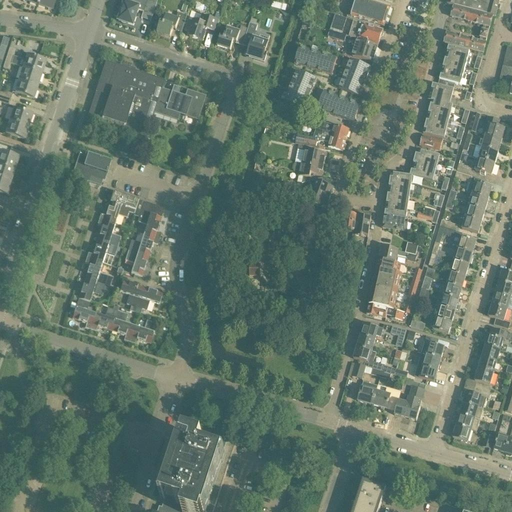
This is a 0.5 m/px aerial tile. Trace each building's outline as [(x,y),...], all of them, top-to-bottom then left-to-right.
[(54,0),(38,0),(37,5),(51,10),(54,0)] [(127,0),(127,4),(124,3),(123,4),(123,5),(122,6),(121,6),(121,8),(121,9),(121,10),(121,11),(121,12),(118,21),(120,22),(121,23),(122,24),(123,24),(124,25),(125,25),(126,25),(127,25),(128,25),(133,26),(138,11),(144,12),(141,19),(151,22),(158,0),(157,0),(147,0),(146,0),(127,0)] [(384,28),(390,9),(362,0),(355,0),(351,15),(349,14),(348,17),(384,28)] [(495,17),(499,1),(499,0),(448,0),(447,5),(495,17)] [(284,12),(285,11),(286,6),(272,3),(271,8),(284,12)] [(468,12),(453,8),(451,18),(466,22),(468,12)] [(201,16),(202,15),(191,12),(189,20),(192,21),(193,20),(199,23),(201,16)] [(482,15),(468,12),(466,22),(479,25),(482,15)] [(181,33),(181,32),(187,16),(178,14),(176,19),(166,16),(163,26),(159,25),(156,34),(170,38),(173,30),(181,33)] [(482,15),(479,25),(483,26),(482,30),(490,32),(493,18),(482,15)] [(215,33),(215,32),(219,21),(201,16),(199,23),(193,20),(190,28),(192,29),(189,38),(202,42),(206,30),(215,33)] [(333,32),(341,35),(346,19),(335,16),(330,31),(333,32)] [(349,37),(378,46),(381,38),(382,37),(383,34),(382,33),(383,32),(353,22),(349,37)] [(247,32),(248,30),(237,26),(235,32),(226,29),(223,38),(220,37),(216,47),(230,51),(232,43),(242,47),(247,32)] [(269,37),(248,30),(247,32),(242,47),(250,49),(247,57),(261,61),(262,60),(265,61),(267,52),(265,51),(269,37)] [(480,38),(488,40),(490,32),(482,30),(481,30),(479,38),(480,38)] [(462,37),(447,34),(444,44),(459,48),(462,37)] [(475,41),(462,37),(459,48),(473,51),(475,41)] [(479,42),(475,41),(473,51),(484,54),(488,40),(480,38),(479,42)] [(352,57),(372,63),(377,47),(357,41),(352,57)] [(449,53),(448,56),(470,62),(470,59),(468,59),(469,53),(448,47),(447,53),(449,53)] [(311,51),(300,48),(295,65),(306,68),(311,51)] [(8,49),(4,63),(10,65),(14,51),(8,49)] [(322,54),(311,51),(306,68),(317,71),(322,54)] [(24,61),(22,69),(41,75),(45,62),(32,58),(32,57),(21,53),(19,59),(24,61)] [(338,59),(322,54),(317,71),(332,76),(338,59)] [(469,65),(470,62),(448,56),(447,60),(445,59),(444,64),(465,70),(466,64),(469,65)] [(370,68),(350,60),(346,70),(366,78),(370,68)] [(153,114),(161,89),(163,82),(134,72),(134,70),(119,65),(118,67),(105,63),(98,82),(101,83),(99,90),(96,89),(91,104),(92,105),(91,108),(90,108),(85,123),(144,142),(153,114)] [(463,75),(465,70),(444,64),(443,69),(445,70),(444,73),(466,78),(466,76),(463,75)] [(511,74),(511,68),(503,66),(501,72),(511,74)] [(37,87),(41,75),(22,69),(18,81),(37,87)] [(366,78),(346,70),(342,80),(362,88),(366,78)] [(317,80),(296,72),(293,82),(313,90),(317,80)] [(511,74),(501,72),(500,78),(511,81),(511,74)] [(465,81),(466,78),(444,73),(443,76),(441,75),(440,81),(455,85),(461,86),(462,80),(465,81)] [(511,88),(511,82),(511,81),(500,78),(498,85),(511,88)] [(362,88),(342,80),(338,89),(358,98),(362,88)] [(33,100),(37,87),(18,81),(14,93),(33,100)] [(452,97),(455,85),(440,81),(438,87),(432,85),(430,94),(454,100),(455,98),(452,97)] [(313,90),(293,82),(289,92),(309,100),(313,90)] [(184,97),(161,89),(153,114),(177,122),(179,115),(197,122),(205,97),(186,90),(184,97)] [(11,95),(0,91),(0,97),(9,101),(11,95)] [(309,100),(289,92),(285,102),(305,110),(309,100)] [(339,98),(324,92),(317,110),(332,116),(339,98)] [(0,103),(7,106),(9,101),(0,97),(0,103)] [(350,102),(339,98),(332,116),(343,120),(350,102)] [(431,100),(429,109),(450,115),(452,109),(454,109),(455,107),(431,100)] [(361,106),(350,102),(343,120),(354,124),(361,106)] [(449,120),(450,115),(429,109),(427,117),(451,124),(452,121),(449,120)] [(12,110),(8,122),(28,128),(32,116),(12,110)] [(480,115),(473,113),(468,131),(475,133),(480,115)] [(450,126),(451,124),(427,117),(425,126),(446,131),(447,125),(450,126)] [(487,117),(484,129),(487,130),(485,136),(501,141),(502,140),(503,140),(504,140),(505,135),(505,134),(503,133),(505,129),(497,127),(499,121),(487,117)] [(24,141),(28,128),(8,122),(4,135),(24,141)] [(349,131),(318,122),(312,139),(319,141),(320,136),(324,137),(324,135),(346,141),(349,131)] [(445,137),(446,131),(425,126),(423,134),(447,140),(447,137),(445,137)] [(312,139),(298,136),(297,145),(298,145),(306,147),(318,149),(320,143),(322,142),(325,142),(330,143),(328,148),(343,152),(346,141),(324,135),(324,137),(320,136),(319,141),(312,139)] [(422,136),(419,147),(439,152),(442,141),(422,136)] [(498,152),(501,141),(485,136),(481,147),(498,152)] [(118,154),(126,156),(129,147),(121,145),(118,154)] [(305,150),(306,147),(298,145),(297,150),(304,152),(302,165),(312,167),(313,163),(323,165),(326,154),(305,150)] [(494,164),(498,152),(481,147),(478,159),(494,164)] [(304,152),(297,150),(295,163),(302,165),(304,152)] [(415,155),(414,160),(437,165),(438,160),(441,160),(442,158),(418,151),(418,152),(420,153),(419,156),(415,155)] [(0,152),(0,166),(14,171),(18,158),(0,152)] [(89,177),(102,181),(104,182),(110,163),(79,152),(70,179),(86,184),(89,177)] [(147,154),(141,152),(139,158),(145,160),(147,154)] [(491,176),(494,164),(478,159),(474,171),(491,176)] [(435,171),(437,165),(414,160),(413,164),(417,165),(416,169),(438,174),(438,172),(435,171)] [(300,172),(302,165),(295,163),(293,171),(300,172)] [(321,176),(323,165),(313,163),(312,167),(302,165),(300,172),(299,176),(303,177),(301,183),(301,184),(310,182),(310,178),(309,178),(310,174),(321,176)] [(457,171),(470,175),(472,169),(458,165),(457,171)] [(0,179),(10,183),(14,171),(0,166),(0,179)] [(437,177),(438,174),(416,169),(415,172),(411,171),(409,177),(415,178),(432,182),(434,176),(437,177)] [(470,183),(467,193),(472,194),(488,199),(491,187),(475,183),(470,182),(471,178),(456,173),(454,179),(470,183)] [(414,181),(415,178),(409,177),(390,174),(389,183),(410,186),(411,181),(414,181)] [(0,193),(6,196),(10,183),(0,179),(0,193)] [(323,180),(317,182),(332,188),(334,182),(323,180)] [(317,182),(313,192),(330,199),(333,188),(332,188),(317,182)] [(409,192),(410,186),(389,183),(388,191),(412,195),(412,192),(409,192)] [(286,187),(289,196),(295,194),(299,193),(297,185),(286,187)] [(412,198),(412,195),(388,191),(386,200),(408,203),(409,197),(412,198)] [(326,209),(330,199),(313,192),(309,203),(326,209)] [(450,192),(448,200),(454,202),(457,194),(450,192)] [(138,201),(113,193),(105,217),(100,215),(98,221),(114,226),(117,216),(126,219),(128,214),(133,215),(138,201)] [(472,194),(468,206),(485,210),(488,199),(472,194)] [(407,209),(408,203),(386,200),(385,208),(410,212),(410,209),(407,209)] [(452,211),(454,202),(448,200),(445,209),(452,211)] [(163,209),(138,201),(133,215),(133,217),(138,218),(137,223),(146,226),(143,235),(159,240),(160,235),(156,233),(163,209)] [(481,222),(485,210),(468,206),(465,218),(481,222)] [(409,214),(410,212),(385,208),(384,216),(405,220),(406,214),(409,214)] [(357,216),(345,214),(342,230),(354,233),(357,216)] [(437,220),(433,219),(419,215),(417,219),(431,223),(431,224),(436,225),(437,220)] [(355,236),(368,238),(371,218),(358,216),(355,236)] [(405,220),(384,216),(382,230),(405,233),(407,220),(405,220)] [(478,234),(481,222),(465,218),(461,229),(478,234)] [(111,235),(114,226),(98,221),(96,226),(101,228),(97,242),(117,248),(120,238),(111,235)] [(442,222),(440,227),(456,231),(458,226),(442,222)] [(454,238),(456,231),(440,227),(435,242),(440,244),(442,235),(454,238)] [(157,246),(159,240),(143,235),(140,245),(131,242),(127,252),(148,258),(152,244),(157,246)] [(461,237),(457,249),(472,253),(475,242),(461,237)] [(114,258),(117,248),(97,242),(92,256),(87,254),(86,259),(101,265),(104,255),(114,258)] [(436,256),(440,244),(435,242),(432,255),(436,256)] [(415,246),(407,244),(405,254),(413,256),(415,246)] [(381,247),(378,259),(395,264),(397,257),(406,259),(406,262),(415,264),(416,258),(390,251),(391,250),(381,247)] [(470,258),(472,253),(457,249),(454,261),(468,265),(469,264),(471,265),(472,259),(470,258)] [(141,278),(148,258),(127,252),(124,262),(133,265),(130,274),(141,278)] [(98,274),(101,265),(86,259),(84,265),(89,267),(84,281),(104,287),(109,289),(112,279),(98,274)] [(395,265),(395,264),(378,259),(376,270),(398,274),(400,266),(395,265)] [(465,277),(468,265),(454,261),(450,273),(465,277)] [(249,277),(259,277),(259,265),(249,265),(249,277)] [(511,267),(509,273),(502,271),(498,282),(511,286),(511,267)] [(401,275),(376,270),(374,278),(399,284),(401,275)] [(415,270),(413,278),(419,280),(422,272),(415,270)] [(427,270),(425,278),(432,280),(434,272),(427,270)] [(462,288),(465,277),(450,273),(447,284),(462,288)] [(397,292),(399,284),(374,278),(373,287),(397,292)] [(425,278),(421,289),(426,291),(428,291),(432,280),(425,278)] [(109,289),(104,287),(84,281),(78,300),(89,303),(92,294),(101,297),(103,292),(107,294),(109,289)] [(129,312),(134,314),(142,289),(122,282),(119,293),(129,296),(126,305),(130,307),(129,312)] [(510,298),(511,290),(511,286),(498,282),(495,294),(510,298)] [(458,300),(462,288),(447,284),(443,296),(458,300)] [(395,301),(397,292),(373,287),(371,296),(395,301)] [(162,295),(142,289),(134,314),(140,315),(141,310),(146,312),(149,303),(158,306),(162,295)] [(423,302),(426,291),(421,289),(418,301),(423,302)] [(506,310),(510,298),(495,294),(491,306),(506,310)] [(393,311),(395,301),(371,296),(369,305),(393,311)] [(455,312),(458,300),(443,296),(440,308),(455,312)] [(90,331),(95,315),(86,312),(89,303),(78,300),(71,320),(86,324),(84,329),(90,331)] [(393,311),(369,305),(366,315),(385,320),(386,316),(392,317),(391,320),(401,323),(404,313),(393,311)] [(503,321),(506,310),(491,306),(488,317),(495,319),(493,326),(507,330),(509,323),(503,321)] [(451,323),(455,312),(440,308),(436,319),(451,323)] [(111,332),(117,312),(107,309),(104,318),(95,315),(90,331),(95,333),(97,328),(111,332)] [(128,344),(134,328),(124,325),(127,316),(117,312),(111,332),(125,337),(123,342),(128,344)] [(448,335),(451,323),(436,319),(433,331),(448,335)] [(410,328),(423,332),(425,325),(412,321),(410,328)] [(143,331),(134,328),(128,344),(134,345),(135,340),(150,345),(156,325),(146,322),(143,331)] [(364,324),(360,336),(375,340),(376,336),(380,338),(383,330),(364,324)] [(406,332),(392,328),(390,335),(404,339),(406,332)] [(488,335),(484,347),(499,351),(505,353),(507,347),(501,345),(502,340),(504,340),(506,334),(492,329),(490,336),(488,335)] [(372,352),(375,340),(360,336),(357,347),(372,352)] [(426,337),(421,354),(440,359),(444,348),(437,346),(438,341),(426,337)] [(371,352),(372,352),(357,347),(353,360),(368,364),(372,365),(373,364),(376,354),(371,352)] [(496,363),(499,351),(484,347),(481,358),(496,363)] [(437,371),(440,359),(421,354),(418,365),(437,371)] [(496,363),(481,358),(480,358),(479,359),(477,363),(478,364),(479,365),(477,370),(492,374),(496,363)] [(381,372),(382,366),(373,364),(372,365),(368,364),(367,368),(372,370),(381,372)] [(365,368),(355,365),(352,378),(361,380),(365,368)] [(433,384),(437,371),(418,365),(414,378),(433,384)] [(382,366),(381,372),(382,372),(391,375),(394,376),(396,370),(382,366)] [(492,374),(477,370),(476,369),(475,370),(474,375),(474,376),(475,376),(474,382),(476,382),(475,388),(489,393),(491,386),(489,386),(492,374)] [(381,372),(372,370),(371,376),(380,379),(382,372),(381,372)] [(408,374),(396,370),(394,376),(406,379),(408,374)] [(389,381),(391,375),(382,372),(380,379),(389,381)] [(357,402),(372,407),(376,392),(377,387),(363,383),(357,402)] [(411,388),(410,394),(422,397),(424,392),(411,388)] [(466,392),(462,404),(477,408),(482,410),(486,398),(487,399),(489,393),(475,388),(473,394),(466,392)] [(390,396),(376,392),(372,407),(386,411),(386,410),(394,412),(397,402),(398,399),(390,396)] [(410,394),(408,400),(421,403),(422,397),(410,394)] [(406,405),(397,402),(394,412),(393,416),(415,422),(419,408),(421,403),(408,400),(406,405)] [(482,410),(477,408),(462,404),(459,415),(474,420),(479,421),(482,410)] [(474,420),(459,415),(455,427),(470,431),(476,433),(479,421),(474,420)] [(470,431),(455,427),(452,439),(467,443),(470,431)] [(202,441),(185,435),(182,443),(181,443),(162,501),(164,502),(162,509),(159,508),(157,511),(181,511),(205,442),(202,441)] [(482,447),(489,449),(493,437),(485,435),(482,447)] [(493,450),(505,453),(509,438),(497,435),(493,450)] [(214,511),(235,446),(204,436),(202,441),(205,442),(181,511),(214,511)] [(363,482),(354,511),(379,511),(387,490),(363,482)]
